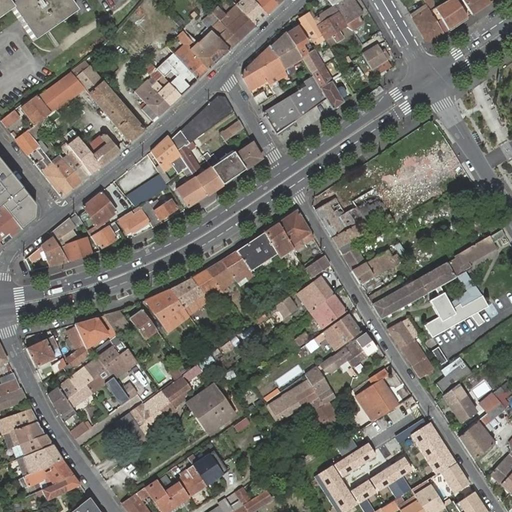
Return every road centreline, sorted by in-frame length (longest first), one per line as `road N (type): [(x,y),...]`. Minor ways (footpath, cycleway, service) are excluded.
road 1 (residential): [(498,511),(292,186)]
road 2 (primary): [(3,316),(151,271),(292,186)]
road 3 (primary): [(281,171),(150,253),(0,298)]
road 4 (residential): [(113,511),(31,389),(3,316)]
road 5 (residential): [(223,74),(58,214)]
road 6 (primary): [(425,73),(281,171)]
road 7 (primary): [(292,186),(434,89)]
road 8 (residential): [(511,216),(434,89)]
